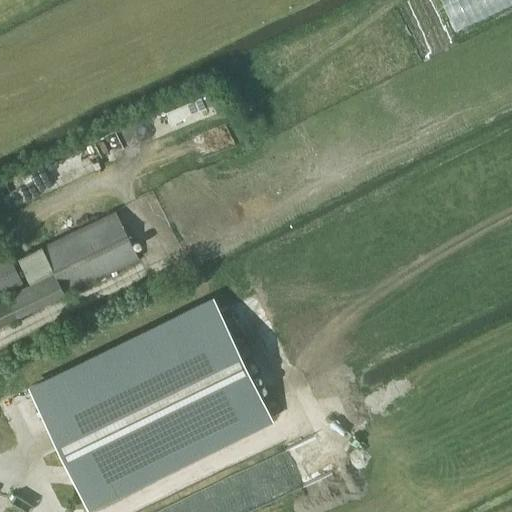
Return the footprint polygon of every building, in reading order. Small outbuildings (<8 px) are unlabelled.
[(201,95),(164,111),(169,122),(206,107),(201,95)] [(67,292),(136,258),(114,212),(44,246),(67,292)] [(0,324),(65,293),(67,292),(44,246),(17,259),(29,284),(0,298),(0,324)] [(0,291),(21,281),(8,253),(0,256),(0,291)] [(30,389),(87,505),(268,418),(269,417),(212,301),(30,389)]
